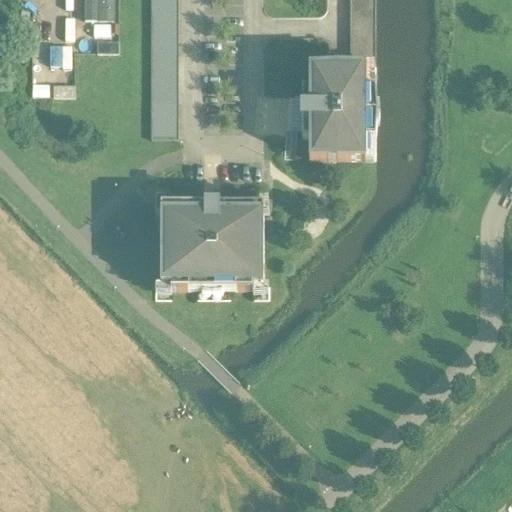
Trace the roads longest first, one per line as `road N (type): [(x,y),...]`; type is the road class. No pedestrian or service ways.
road 1 (unclassified): [(319,511),(475,357),(489,329),(496,232),(511,191)]
road 2 (residential): [(194,0),(195,155),(249,155)]
road 3 (residential): [(249,155),(249,0)]
